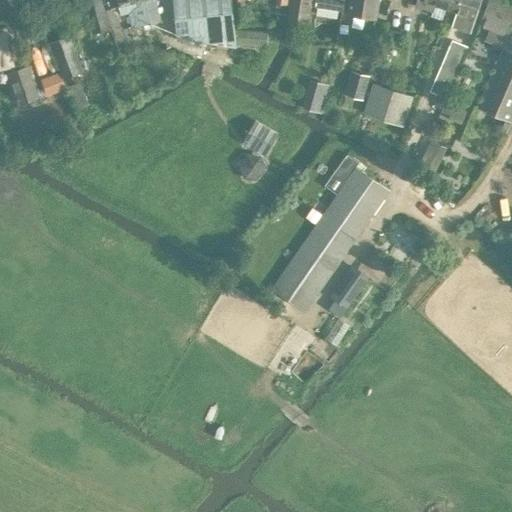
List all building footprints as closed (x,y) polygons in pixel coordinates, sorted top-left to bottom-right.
[(101,0),(87,0),(85,1),(94,32),(109,27),(101,0)] [(130,45),(145,41),(135,0),(117,0),(121,14),(130,11),(133,26),(122,28),(119,19),(118,19),(113,8),(105,10),(110,26),(111,26),(111,29),(112,29),(117,46),(129,43),(130,45)] [(135,0),(145,41),(147,41),(143,23),(150,21),(160,19),(158,12),(163,11),(162,6),(156,7),(154,0),(135,0)] [(230,0),(173,0),(177,39),(184,39),(184,44),(201,43),(234,47),(234,45),(267,47),(268,31),(233,28),(230,0)] [(291,0),(288,20),(307,23),(310,0),(291,0)] [(343,11),(344,0),(315,0),(315,6),(343,11)] [(349,0),(347,14),(375,19),(378,0),(349,0)] [(433,10),(435,4),(457,11),(460,0),(417,0),(416,5),(433,10)] [(460,0),(457,11),(452,25),(470,32),(480,0),(460,0)] [(478,106),(506,119),(499,131),(504,134),(511,121),(511,119),(511,24),(511,23),(511,6),(494,0),(489,0),(480,23),(490,27),(485,39),(504,47),(478,106)] [(5,33),(0,34),(0,65),(12,63),(5,33)] [(69,35),(50,42),(63,76),(82,69),(69,35)] [(468,47),(451,40),(430,91),(446,98),(468,47)] [(27,65),(8,72),(20,104),(38,97),(27,65)] [(66,88),(65,87),(58,71),(40,80),(47,96),(66,88)] [(352,71),(345,94),(363,100),(370,77),(367,76),(352,71)] [(80,81),(67,87),(76,109),(89,104),(80,81)] [(363,113),(404,126),(414,96),(373,82),(363,113)] [(242,140),(242,141),(246,144),(255,150),(265,155),(278,133),(255,119),(242,140)] [(389,189),(356,166),(272,288),(305,311),(389,189)] [(352,264),(330,296),(347,307),(369,276),(352,264)]
